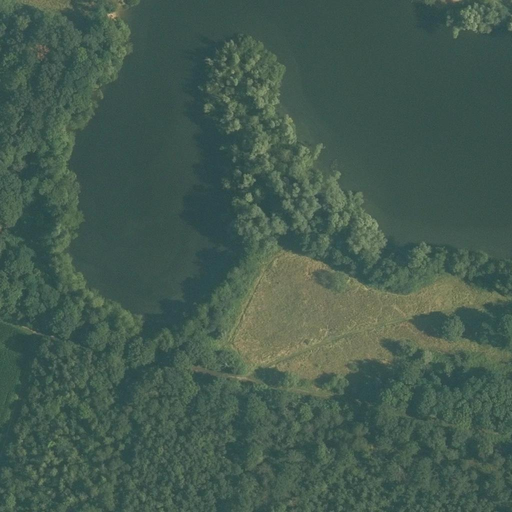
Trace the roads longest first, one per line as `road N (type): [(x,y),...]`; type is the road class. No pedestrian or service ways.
road 1 (track): [(511,434),(137,362),(0,316)]
road 2 (track): [(0,225),(101,0)]
road 3 (track): [(0,459),(36,329)]
